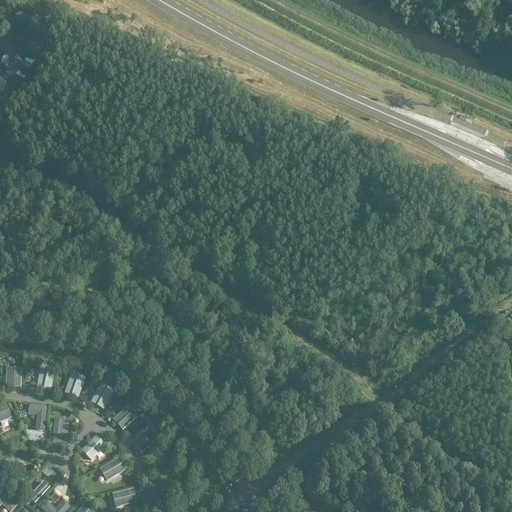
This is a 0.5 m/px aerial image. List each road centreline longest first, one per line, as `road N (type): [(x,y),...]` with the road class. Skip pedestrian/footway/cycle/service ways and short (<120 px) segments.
road 1 (unknown): [(321,511),(211,361),(164,321),(92,291),(0,279)]
road 2 (primary): [(511,169),(291,71),(159,0)]
road 3 (tertiary): [(263,511),(177,394),(137,359),(86,336),(0,324)]
road 4 (track): [(511,110),(377,54),(276,0)]
